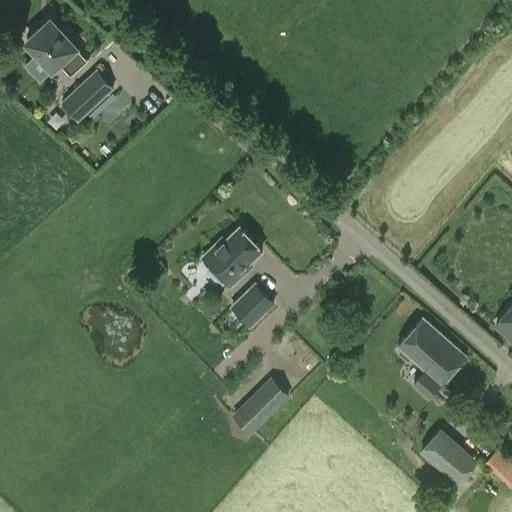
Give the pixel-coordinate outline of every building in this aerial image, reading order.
[(29,35),(29,39),(26,41),(53,69),(59,63),(70,74),(87,60),(76,47),(50,19),(38,30),(34,30),(29,35)] [(97,69),(61,102),(79,121),(114,88),(97,69)] [(220,281),(223,278),(230,285),(244,272),(241,269),(262,249),(239,226),(225,240),(222,237),(202,257),(209,264),(206,266),(207,272),(215,281),(220,281)] [(250,327),(276,302),(255,281),(229,306),(250,327)] [(511,305),(495,325),(511,339),(511,305)] [(442,384),(441,383),(466,355),(423,317),(398,345),(401,348),(398,352),(408,361),(411,357),(425,369),(412,383),(429,399),(434,393),(442,384)] [(251,434),(290,395),(271,375),(232,415),(251,434)] [(419,451),(457,484),(478,460),(440,427),(419,451)] [(511,463),(498,450),(485,463),(511,488),(511,463)]
